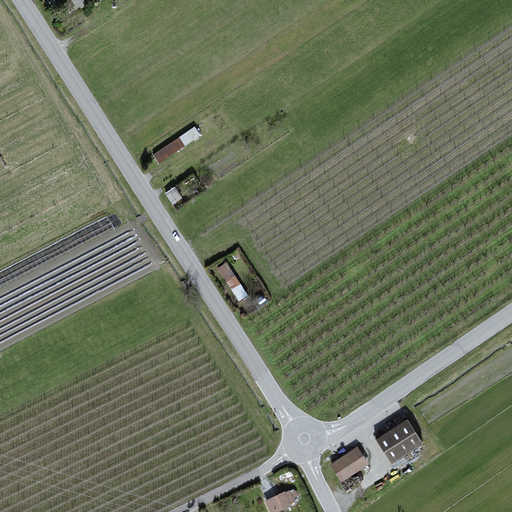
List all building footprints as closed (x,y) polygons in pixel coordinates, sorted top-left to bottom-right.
[(72,0),(79,9),(86,5),(82,0),(72,0)] [(200,135),(194,128),(154,155),(160,163),(200,135)] [(181,197),(174,188),(166,193),(173,203),(181,197)] [(246,295),(227,264),(219,268),(239,299),(246,295)] [(422,443),(408,422),(379,440),(393,461),(422,443)] [(367,464),(357,448),(332,465),(342,480),(367,464)] [(285,492),(266,501),(271,511),(275,511),(290,505),(289,503),(293,501),(289,492),(285,494),(285,492)]
